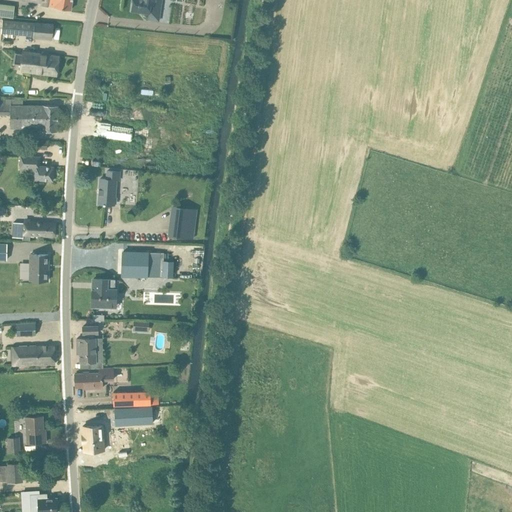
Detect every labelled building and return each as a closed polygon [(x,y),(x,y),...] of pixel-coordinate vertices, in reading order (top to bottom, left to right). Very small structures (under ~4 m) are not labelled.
[(71,9),(72,0),(31,0),(40,2),(39,4),(71,9)] [(132,0),(131,11),(149,13),(150,4),(154,5),(155,0),(132,0)] [(0,3),(0,16),(13,18),(15,5),(0,3)] [(34,22),(9,20),(3,19),(2,33),(33,36),(33,38),(52,40),(53,23),(34,21),(34,22)] [(56,75),(59,56),(22,51),(20,71),(56,75)] [(57,131),(58,106),(43,105),(23,105),(23,98),(0,98),(0,114),(10,114),(10,128),(42,128),(42,130),(57,131)] [(46,149),(47,140),(33,140),(32,149),(46,149)] [(19,155),(19,168),(20,168),(35,169),(35,179),(52,180),(53,166),(40,166),(40,156),(19,155)] [(115,197),(116,180),(116,179),(119,180),(120,171),(107,170),(106,178),(100,178),(99,189),(99,194),(98,203),(103,204),(103,205),(105,205),(105,204),(114,204),(115,197)] [(193,239),(197,208),(173,206),(169,236),(193,239)] [(55,222),(30,221),(24,221),(24,223),(13,222),(12,237),(23,237),(23,240),(30,240),(30,235),(55,236),(55,222)] [(162,277),(162,261),(162,252),(148,252),(148,251),(121,251),(121,276),(148,277),(162,277)] [(47,280),(48,254),(30,254),(29,280),(47,280)] [(162,261),(162,277),(173,278),(173,261),(162,261)] [(115,307),(115,289),(114,289),(114,280),(107,280),(107,279),(93,279),(92,306),(115,307)] [(133,319),(133,330),(148,331),(149,320),(133,319)] [(35,322),(16,323),(17,336),(35,335),(35,322)] [(98,334),(98,326),(82,326),(82,334),(86,334),(86,338),(77,338),(77,348),(79,348),(80,362),(96,362),(95,337),(94,337),(94,334),(98,334)] [(13,346),(11,346),(12,365),(55,364),(54,345),(13,346)] [(98,368),(98,372),(89,373),(74,373),(75,387),(84,387),(84,388),(102,388),(102,380),(114,379),(113,367),(98,368)] [(150,390),(113,391),(113,406),(151,405),(150,390)] [(115,409),(116,425),(153,422),(152,406),(115,409)] [(43,415),(25,417),(27,443),(46,442),(45,429),(43,429),(43,415)] [(86,451),(105,450),(104,425),(84,426),(85,435),(83,435),(84,443),(85,443),(86,451)] [(19,436),(7,437),(8,453),(20,452),(19,436)] [(23,481),(22,463),(8,464),(8,465),(0,465),(0,480),(9,480),(9,482),(23,481)] [(57,498),(48,499),(47,493),(30,494),(31,511),(57,511),(58,511),(57,498)]
